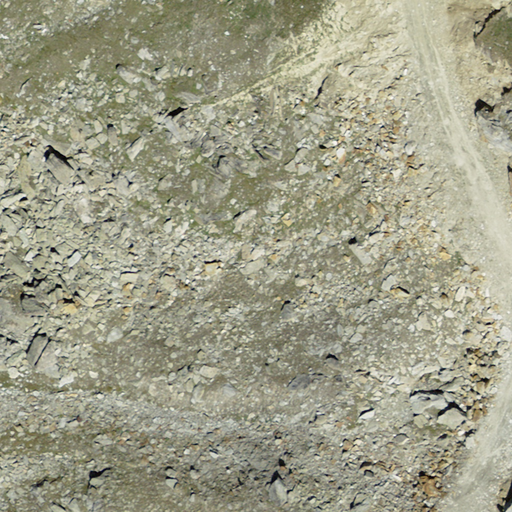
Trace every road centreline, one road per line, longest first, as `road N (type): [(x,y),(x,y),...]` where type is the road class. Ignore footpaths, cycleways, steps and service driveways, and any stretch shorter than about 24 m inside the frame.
road 1 (track): [(412,0),(447,122),(511,251)]
road 2 (track): [(511,382),(461,511)]
